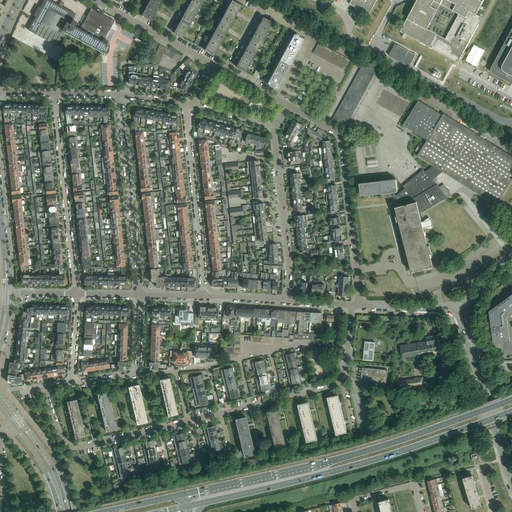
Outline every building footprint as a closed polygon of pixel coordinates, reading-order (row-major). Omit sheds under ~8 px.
[(76,14),(62,6),(50,0),(43,0),(40,7),(38,6),(33,15),(35,16),(28,30),(58,46),(66,33),(102,52),(105,52),(105,54),(107,54),(107,53),(108,53),(110,43),(108,41),(107,44),(102,41),(104,39),(105,39),(106,37),(109,31),(115,21),(114,20),(102,14),(91,8),(90,10),(83,24),(82,24),(81,26),(82,27),(80,30),(79,29),(79,28),(77,26),(77,27),(74,26),(77,22),(73,19),(76,14)] [(152,21),(161,4),(152,0),(149,0),(142,15),(152,21)] [(192,21),(201,5),(192,0),(191,0),(183,16),(192,21)] [(232,0),(231,0),(223,16),(232,22),(241,5),(232,0)] [(351,0),(349,4),(353,6),(354,7),(356,8),(359,9),(362,11),(365,12),(369,15),(376,0),(419,0),(418,0),(416,0),(414,6),(412,10),(400,31),(454,60),(456,62),(458,63),(458,62),(462,55),(467,58),(468,56),(471,57),(470,59),(481,64),(485,57),(482,56),(492,37),(479,30),(466,54),(463,52),(472,36),(478,25),(482,18),(476,14),(479,8),(480,5),(483,0),(351,0)] [(183,38),(192,21),(183,16),(174,33),(183,38)] [(223,38),(228,29),(232,22),(223,16),(214,33),(223,38)] [(263,38),(272,22),(263,17),(254,33),(263,38)] [(511,28),(507,39),(491,67),(491,68),(491,69),(491,70),(491,71),(492,73),(493,73),(494,74),(511,84),(511,28)] [(214,55),(223,38),(214,33),(205,50),(214,55)] [(254,55),(263,38),(254,33),(245,50),(254,55)] [(294,55),(303,39),(294,34),(285,50),(294,55)] [(416,55),(395,44),(389,55),(409,67),(416,55)] [(245,72),(254,55),(245,50),(236,67),(245,72)] [(285,72),(294,55),(285,50),(276,67),(285,72)] [(379,67),(365,60),(332,121),(345,128),(379,67)] [(189,69),(188,69),(183,63),(182,63),(179,66),(181,68),(186,73),(185,76),(192,80),(193,79),(194,77),(196,74),(192,72),(193,71),(192,71),(191,70),(190,69),(189,69)] [(134,72),(133,66),(128,66),(129,74),(136,75),(137,73),(134,72)] [(276,89),(285,72),(276,67),(267,83),(276,89)] [(135,84),(136,75),(129,74),(129,75),(128,75),(128,76),(127,78),(128,78),(128,79),(129,79),(128,83),(135,84)] [(188,88),(189,85),(190,85),(182,80),(181,83),(175,82),(176,77),(171,74),(169,86),(178,88),(179,88),(179,89),(180,90),(181,90),(182,90),(182,89),(186,91),(188,88)] [(192,80),(185,76),(182,80),(190,85),(191,83),(192,81),(192,80)] [(364,183),(359,183),(361,196),(389,192),(395,199),(393,201),(395,203),(397,202),(400,206),(395,207),(397,215),(395,216),(396,219),(397,222),(399,222),(406,251),(408,259),(411,272),(420,270),(420,269),(424,268),(424,269),(432,266),(433,266),(430,254),(432,254),(430,245),(428,246),(423,228),(425,227),(425,228),(432,228),(432,226),(432,224),(431,222),(431,220),(429,217),(424,221),(422,222),(419,213),(446,197),(450,194),(443,184),(440,186),(439,185),(439,184),(438,184),(437,184),(434,181),(438,179),(436,177),(443,171),(495,204),(496,205),(502,196),(506,189),(505,188),(511,178),(511,156),(450,117),(444,113),(442,115),(419,100),(417,102),(403,125),(407,127),(408,126),(414,130),(413,131),(414,131),(427,140),(426,141),(425,143),(422,147),(420,150),(419,153),(417,155),(433,165),(432,166),(425,172),(423,169),(403,186),(405,188),(396,195),(393,192),(398,191),(396,179),(379,181),(372,182),(371,178),(363,179),(364,183)] [(11,112),(11,105),(4,105),(3,108),(2,108),(2,109),(2,110),(2,111),(2,112),(2,113),(3,113),(3,112),(8,112),(11,112)] [(45,106),(38,105),(38,113),(41,113),(42,123),(46,122),(45,114),(46,114),(46,113),(47,112),(47,111),(46,110),(46,109),(45,109),(45,106)] [(73,106),(66,106),(66,110),(65,110),(65,111),(65,113),(65,114),(66,114),(67,126),(73,125),(73,122),(73,120),(73,118),(71,118),(70,114),(73,114),(73,106)] [(108,107),(101,107),(101,115),(103,115),(104,122),(100,122),(100,124),(109,123),(108,116),(109,115),(109,114),(109,112),(109,111),(108,111),(108,107)] [(138,120),(139,117),(141,118),(143,110),(136,109),(135,113),(134,112),(134,113),(133,114),(133,115),(133,116),(133,117),(135,131),(141,131),(140,128),(141,127),(140,126),(139,126),(138,120)] [(177,115),(170,114),(169,122),(172,122),(173,129),(173,132),(177,131),(176,123),(177,124),(177,123),(178,122),(178,121),(178,120),(178,119),(176,119),(177,115)] [(205,129),(207,121),(206,121),(199,119),(198,123),(197,123),(197,124),(196,126),(197,126),(196,127),(197,127),(198,140),(203,139),(202,135),(202,130),(202,128),(205,129)] [(291,125),(291,126),(299,130),(301,127),(302,128),(303,125),(294,120),(293,123),(292,122),(290,125),(291,125)] [(221,133),(220,136),(225,137),(226,134),(228,127),(227,127),(227,126),(225,125),(225,126),(223,125),(221,133)] [(296,136),(299,130),(291,126),(290,128),(289,128),(288,130),(288,131),(296,136)] [(240,137),(242,132),(238,131),(239,129),(238,129),(238,128),(236,128),(233,128),(231,138),(239,140),(240,140),(241,137),(240,137)] [(293,141),(296,136),(288,131),(287,134),(286,134),(285,136),(285,137),(289,140),(288,142),(288,147),(295,147),(294,143),(295,142),(293,141)] [(250,143),(253,135),(250,134),(250,133),(248,132),(247,133),(245,138),(242,137),(241,143),(244,144),(245,141),(250,143)] [(326,137),(316,132),(313,137),(320,141),(320,142),(323,141),(323,148),(331,147),(331,146),(332,146),(332,143),(331,143),(330,140),(326,141),(326,137)] [(256,145),(259,137),(256,136),(256,135),(254,134),(253,135),(250,143),(256,145)] [(259,137),(256,145),(263,147),(265,139),(262,138),(262,137),(260,136),(259,137)] [(288,161),(288,162),(297,161),(296,157),(300,156),(299,151),(287,152),(288,158),(287,158),(288,161)] [(369,154),(369,162),(379,161),(379,154),(369,154)] [(325,183),(331,182),(331,178),(335,178),(335,177),(336,177),(335,174),(334,175),(334,172),(326,173),(327,178),(323,179),(323,182),(325,182),(325,183)] [(331,185),(331,182),(325,183),(326,189),(328,188),(329,192),(336,191),(337,191),(337,188),(336,188),(336,185),(331,185)] [(338,207),(338,204),(330,205),(331,211),(328,211),(329,214),(335,213),(335,211),(339,210),(338,209),(339,209),(339,207),(338,207)] [(334,215),(328,215),(330,225),(340,224),(340,223),(341,223),(340,220),(339,217),(335,218),(334,215)] [(267,240),(266,234),(258,235),(258,234),(255,235),(254,235),(255,242),(254,242),(254,244),(255,243),(256,245),(264,244),(263,240),(267,240)] [(28,283),(29,275),(26,275),(26,269),(29,269),(29,268),(29,266),(20,267),(21,275),(20,275),(20,276),(20,278),(20,279),(22,279),(22,283),(28,283)] [(64,276),(63,266),(56,266),(56,268),(56,269),(59,269),(60,275),(56,275),(56,284),(63,284),(63,280),(64,280),(64,279),(65,278),(65,277),(64,276)] [(126,277),(125,267),(119,267),(119,270),(119,271),(121,271),(121,273),(121,277),(119,276),(119,285),(126,285),(126,281),(127,281),(127,280),(128,280),(128,278),(127,278),(127,277),(126,277)] [(91,285),(91,276),(89,276),(88,271),(89,271),(89,268),(83,269),(84,276),(83,276),(83,277),(82,277),(82,279),(83,279),(83,280),(84,280),(84,284),(91,284),(91,285)] [(158,274),(159,274),(158,268),(150,269),(151,271),(150,271),(150,272),(149,272),(149,273),(149,274),(149,275),(150,275),(151,278),(150,278),(151,282),(153,282),(157,281),(156,279),(158,279),(158,277),(158,274)] [(194,278),(193,269),(186,269),(186,271),(187,273),(189,273),(190,278),(187,278),(187,286),(194,286),(194,283),(195,283),(195,281),(196,281),(196,280),(195,279),(195,278),(194,278)] [(226,277),(226,271),(227,271),(227,269),(226,269),(222,270),(219,271),(219,272),(213,272),(213,276),(211,276),(211,282),(211,284),(211,285),(212,285),(212,287),(216,287),(220,287),(220,286),(221,287),(223,287),(223,286),(225,286),(226,277)] [(237,280),(237,279),(237,272),(237,269),(233,269),(233,271),(232,271),(232,278),(228,278),(227,286),(237,287),(237,286),(237,280)] [(164,281),(164,276),(161,276),(161,274),(159,274),(158,274),(158,277),(158,279),(156,279),(157,281),(153,282),(153,284),(156,284),(156,287),(160,287),(160,286),(161,286),(161,287),(162,288),(163,287),(164,286),(164,285),(166,286),(166,281),(164,281)] [(340,276),(339,284),(337,283),(336,284),(336,286),(337,287),(339,287),(338,295),(348,296),(349,277),(340,276)] [(299,284),(299,287),(300,287),(300,292),(307,292),(307,283),(301,282),(301,284),(299,284)] [(507,316),(511,312),(511,293),(489,310),(489,312),(493,343),(510,340),(507,316)] [(43,313),(43,305),(42,305),(40,305),(38,305),(38,304),(32,304),(32,305),(33,305),(32,307),(32,308),(33,308),(33,309),(37,309),(37,314),(40,314),(40,313),(43,313)] [(67,306),(60,306),(59,314),(59,321),(66,322),(66,314),(68,314),(68,313),(68,311),(68,310),(66,310),(67,306)] [(93,314),(94,314),(94,306),(91,306),(90,306),(88,306),(86,307),(86,308),(85,310),(85,311),(84,313),(85,313),(85,314),(86,314),(86,322),(93,322),(93,320),(93,314)] [(233,319),(234,307),(231,307),(230,306),(229,306),(228,307),(227,307),(227,311),(224,311),(224,313),(223,313),(222,318),(231,318),(233,319)] [(32,308),(32,307),(27,307),(27,311),(25,312),(27,313),(27,317),(29,317),(32,317),(31,317),(31,314),(37,314),(37,309),(33,309),(33,308),(32,308)] [(128,307),(121,307),(121,315),(123,315),(123,319),(127,319),(127,315),(129,315),(129,314),(130,314),(130,312),(129,312),(129,311),(128,311),(128,307)] [(159,316),(159,308),(152,307),(152,311),(151,311),(151,312),(150,312),(150,314),(151,315),(151,316),(152,316),(152,324),(159,324),(159,321),(159,316)] [(195,314),(195,320),(205,320),(205,308),(204,308),(204,307),(200,307),(200,308),(198,308),(198,314),(195,314)] [(211,307),(211,320),(220,321),(221,314),(218,314),(218,308),(215,308),(215,307),(211,307)] [(175,316),(175,323),(180,324),(180,323),(193,323),(193,313),(187,313),(187,310),(187,309),(185,309),(185,310),(180,310),(177,310),(177,316),(175,316)] [(27,313),(25,312),(22,311),(22,317),(23,317),(23,318),(23,322),(27,322),(28,322),(31,322),(32,317),(29,317),(27,317),(27,313)] [(302,327),(303,312),(296,311),(296,319),(299,320),(298,334),(294,333),(294,335),(294,339),(302,340),(302,334),(302,333),(302,327)] [(26,330),(27,322),(23,322),(23,318),(23,317),(22,317),(20,317),(20,316),(18,316),(18,322),(19,322),(19,324),(18,325),(18,326),(19,327),(18,329),(26,330)] [(29,337),(29,331),(26,331),(26,330),(18,329),(18,331),(17,331),(17,333),(18,334),(18,336),(26,337),(26,336),(29,337)] [(426,337),(427,341),(428,344),(432,343),(432,346),(431,346),(432,351),(440,349),(438,335),(426,337)] [(373,361),(374,350),(375,342),(365,341),(363,360),(373,361)] [(428,344),(427,341),(400,346),(402,358),(419,355),(419,353),(432,351),(431,346),(432,346),(432,343),(428,344)] [(218,345),(208,345),(207,358),(208,358),(208,359),(213,359),(213,358),(214,358),(214,351),(217,352),(218,345)] [(220,348),(219,353),(234,354),(234,351),(234,348),(234,346),(226,346),(226,349),(220,348)] [(177,364),(181,364),(181,351),(170,350),(170,357),(174,357),(174,362),(175,362),(175,363),(177,363),(177,364)] [(181,351),(181,364),(185,364),(185,363),(187,363),(187,362),(188,362),(188,357),(192,358),(192,351),(181,351)] [(296,356),(295,353),(286,355),(283,355),(284,363),(295,360),(294,357),(296,356)] [(265,364),(264,360),(255,362),(252,363),(253,370),(256,369),(264,367),(263,364),(265,364)] [(297,360),(295,360),(284,363),(286,370),(297,367),(296,364),(297,364),(297,360)] [(62,365),(62,362),(56,361),(56,365),(57,367),(58,375),(63,374),(63,372),(64,372),(64,371),(64,370),(65,370),(65,369),(64,368),(65,367),(59,367),(59,365),(62,365)] [(127,362),(126,362),(117,361),(117,364),(114,364),(113,364),(113,361),(112,361),(110,361),(111,369),(114,369),(119,369),(119,370),(122,370),(126,370),(126,366),(126,365),(127,366),(127,365),(128,364),(128,363),(127,362)] [(297,367),(286,370),(288,377),(298,374),(298,371),(301,370),(300,366),(297,367)] [(234,371),(233,367),(221,370),(222,377),(233,375),(233,371),(234,371)] [(265,367),(264,367),(256,369),(258,376),(266,374),(265,371),(266,371),(265,367)] [(387,370),(362,367),(362,370),(360,370),(360,372),(361,372),(361,380),(386,383),(387,370)] [(8,374),(7,380),(7,382),(11,382),(11,383),(11,382),(12,383),(13,383),(15,383),(16,383),(17,382),(17,383),(22,382),(22,381),(25,380),(24,375),(24,374),(18,375),(16,375),(8,374)] [(258,376),(257,377),(258,384),(260,383),(268,382),(267,378),(268,378),(267,374),(266,374),(258,376)] [(302,374),(298,374),(288,377),(289,384),(300,382),(299,378),(303,377),(302,374)] [(203,378),(202,375),(190,378),(192,385),(195,384),(203,382),(202,379),(203,378)] [(235,375),(233,375),(222,377),(224,384),(235,382),(234,379),(236,378),(235,375)] [(174,396),(171,385),(169,377),(159,379),(163,398),(174,396)] [(269,381),(268,382),(257,384),(258,392),(269,389),(268,385),(270,385),(269,381)] [(204,382),(203,382),(195,384),(196,391),(204,389),(203,386),(205,386),(204,382)] [(236,382),(235,382),(224,384),(226,392),(237,389),(236,386),(237,385),(236,382)] [(143,403),(140,392),(139,384),(128,387),(132,405),(143,403)] [(196,391),(193,392),(195,399),(206,396),(205,393),(208,392),(208,388),(204,389),(196,391)] [(238,389),(237,389),(226,392),(228,399),(238,396),(238,393),(239,393),(238,389)] [(112,410),(109,399),(108,392),(97,394),(102,413),(112,410)] [(212,395),(206,396),(195,399),(197,406),(207,404),(207,400),(213,399),(212,395)] [(343,413),(340,402),(338,395),(327,397),(332,416),(343,413)] [(178,414),(176,406),(174,396),(163,398),(168,417),(178,414)] [(81,417),(78,406),(77,399),(66,401),(71,420),(81,417)] [(312,421),(309,410),(307,402),(296,405),(301,423),(312,421)] [(147,421),(145,413),(143,403),(132,405),(137,424),(147,421)] [(281,428),(278,417),(276,409),(266,412),(270,430),(281,428)] [(116,429),(114,420),(112,410),(102,413),(106,431),(116,429)] [(367,412),(358,414),(359,424),(369,422),(367,412)] [(347,432),(345,424),(343,413),(332,416),(336,435),(347,432)] [(250,435),(247,424),(245,416),(235,419),(239,438),(250,435)] [(85,436),(83,428),(81,417),(71,420),(75,439),(85,436)] [(316,439),(314,428),(312,421),(301,423),(305,442),(316,439)] [(217,429),(216,425),(204,428),(205,435),(216,433),(216,429),(217,429)] [(285,447),(283,436),(281,428),(270,430),(274,449),(285,447)] [(216,433),(205,435),(207,442),(218,440),(217,437),(220,436),(220,432),(216,433)] [(176,435),(173,435),(175,443),(178,442),(185,440),(185,437),(186,436),(185,433),(176,435)] [(254,454),(253,446),(250,435),(239,438),(244,456),(254,454)] [(221,439),(218,440),(207,442),(209,450),(212,449),(220,447),(219,444),(222,443),(221,439)] [(155,444),(154,440),(142,443),(144,450),(147,449),(155,447),(154,444),(155,444)] [(187,440),(185,440),(178,442),(175,443),(176,450),(179,449),(187,447),(186,444),(187,443),(187,440)] [(124,447),(111,450),(113,457),(124,455),(123,451),(125,451),(124,447)] [(156,447),(155,447),(147,449),(149,456),(156,454),(156,451),(157,451),(156,447)] [(188,447),(187,447),(179,449),(181,456),(189,454),(188,451),(189,451),(188,447)] [(221,447),(220,447),(212,449),(213,452),(209,453),(210,457),(221,454),(221,451),(222,450),(221,447)] [(124,455),(113,457),(115,464),(118,463),(118,464),(126,462),(125,458),(126,458),(125,454),(124,455)] [(158,454),(156,454),(149,456),(149,457),(146,457),(147,464),(150,464),(150,463),(158,461),(157,458),(159,458),(158,454)] [(190,454),(189,454),(181,456),(178,457),(180,464),(191,462),(190,458),(191,458),(190,454)] [(118,463),(115,464),(116,471),(127,469),(126,466),(128,465),(130,465),(129,461),(127,461),(126,462),(118,464),(118,463)] [(159,461),(158,461),(150,463),(150,464),(152,471),(160,469),(159,465),(160,465),(159,461)] [(127,469),(116,471),(118,479),(121,478),(122,481),(130,480),(130,479),(129,476),(128,473),(129,472),(129,469),(127,469)] [(20,485),(21,492),(38,491),(37,483),(34,483),(33,471),(27,471),(22,472),(23,477),(18,477),(19,485),(20,485)] [(477,490),(472,475),(467,477),(463,478),(467,493),(477,490)] [(434,479),(427,481),(429,487),(436,485),(435,485),(438,484),(436,478),(434,479)] [(440,490),(438,484),(435,485),(436,485),(429,487),(430,492),(440,490)] [(441,496),(440,490),(430,492),(431,498),(441,496)] [(481,506),(479,496),(477,490),(467,493),(472,508),(481,506)] [(442,502),(441,496),(431,498),(433,504),(442,502)] [(391,511),(389,499),(384,500),(379,501),(381,511),(391,511)] [(343,508),(341,502),(334,504),(333,504),(332,504),(333,510),(333,511),(343,508)] [(444,507),(442,502),(433,504),(434,510),(444,507)]
